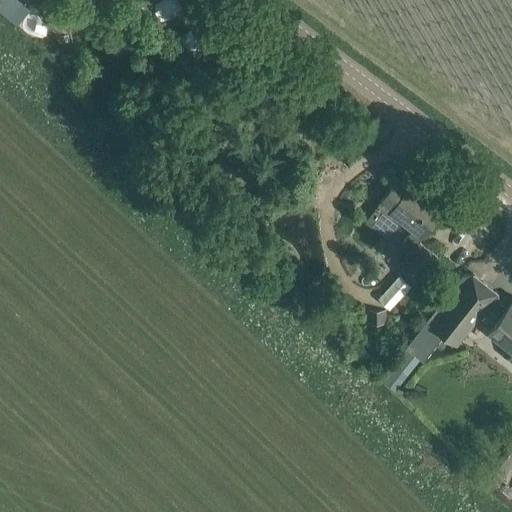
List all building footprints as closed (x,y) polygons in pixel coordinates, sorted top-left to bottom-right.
[(0,0),(0,8),(7,15),(20,0),(0,0)] [(398,266),(418,282),(437,257),(419,242),(442,211),(410,186),(409,187),(396,176),(377,202),(379,203),(378,204),(379,205),(366,221),(389,238),(402,222),(412,230),(403,241),(412,248),(398,266)] [(375,296),(389,308),(412,283),(398,271),(375,296)] [(463,274),(407,345),(408,347),(421,357),(422,357),(442,333),(455,343),(465,331),(476,317),(489,328),(487,331),(511,350),(511,351),(507,358),(511,361),(511,300),(505,310),(500,317),(489,309),(497,297),(496,296),(498,293),(473,273),(463,274)] [(367,309),(367,323),(386,323),(386,309),(367,309)]
